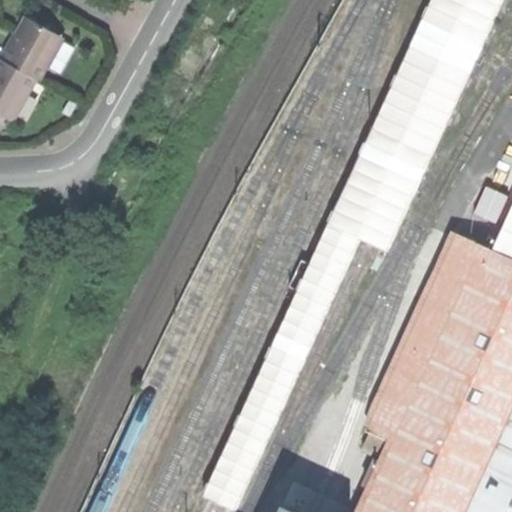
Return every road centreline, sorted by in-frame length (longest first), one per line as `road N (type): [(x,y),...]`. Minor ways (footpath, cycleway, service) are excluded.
road 1 (track): [(78,161),(79,202),(0,422)]
road 2 (residential): [(155,38),(78,161),(0,171)]
